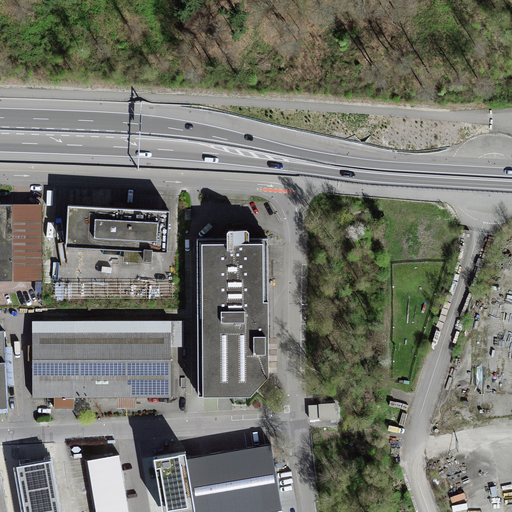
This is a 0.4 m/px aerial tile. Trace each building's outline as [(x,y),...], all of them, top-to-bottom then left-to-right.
[(12,202),(0,202),(0,281),(10,282),(12,202)] [(169,207),(69,203),(67,243),(167,248),(169,207)] [(227,238),(198,238),(198,397),(249,397),(268,377),(268,303),(264,303),(265,240),(250,239),(250,234),(246,231),(229,231),(227,234),(227,238)] [(184,321),(32,321),(32,398),(171,398),(171,347),(184,347),(184,321)] [(4,329),(0,329),(0,409),(9,409),(4,329)] [(337,403),(321,404),(321,416),(337,416),(337,403)] [(184,450),(155,454),(164,511),(173,511),(194,509),(195,511),(259,511),(282,508),(271,441),(185,455),(184,450)] [(128,511),(118,453),(88,458),(96,511),(128,511)]
